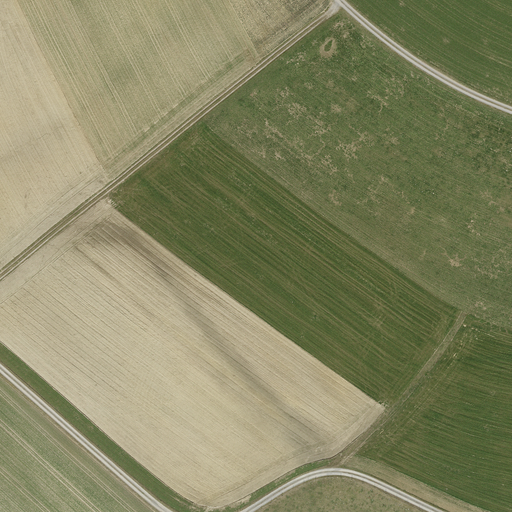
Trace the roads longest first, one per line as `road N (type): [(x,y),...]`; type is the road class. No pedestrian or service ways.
road 1 (track): [(342,3),(0,273)]
road 2 (track): [(511,184),(461,328),(344,469)]
road 3 (track): [(0,369),(168,511)]
road 4 (track): [(339,0),(410,60),(511,110)]
